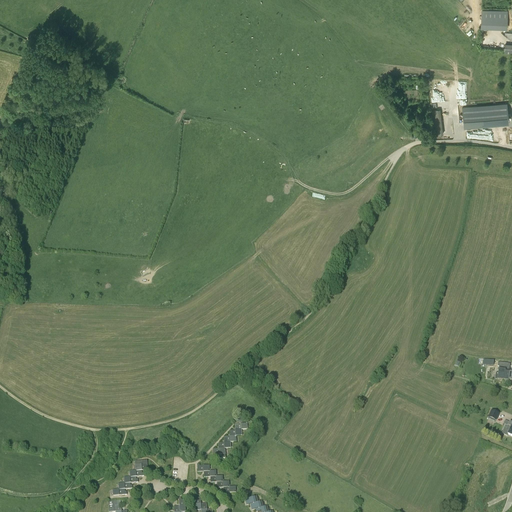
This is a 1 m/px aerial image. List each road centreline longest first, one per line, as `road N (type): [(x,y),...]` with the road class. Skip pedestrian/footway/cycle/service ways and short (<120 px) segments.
road 1 (track): [(126,429),(193,410),(310,312),(398,152)]
road 2 (track): [(0,385),(43,415),(126,429)]
